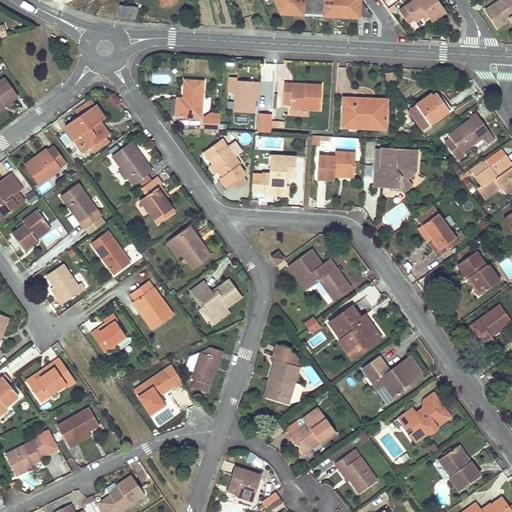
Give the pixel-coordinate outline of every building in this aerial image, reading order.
[(371,15),(361,1),(358,1),(358,0),(274,0),(275,0),(280,12),(301,13),(324,14),(332,14),(343,15),(371,16),(371,15)] [(415,23),(421,20),(427,16),(430,21),(445,11),(437,0),(412,0),(398,10),(408,25),(414,21),(415,23)] [(509,18),(511,16),(511,0),(499,0),(486,9),(497,26),(509,18)] [(134,19),(135,13),(136,7),(117,4),(115,17),(134,19)] [(233,111),(254,112),(255,99),(256,81),(235,80),(235,76),(228,75),(227,91),(234,92),(233,111)] [(0,80),(0,108),(18,96),(5,77),(0,80)] [(175,115),(188,116),(200,117),(203,81),(184,79),(183,97),(177,97),(175,115)] [(320,84),(312,83),(305,83),(305,86),(291,86),(291,82),(284,82),(283,105),(289,105),(289,108),(307,109),(319,110),(320,84)] [(417,106),(433,95),(430,92),(415,103),(417,106)] [(409,112),(422,130),(448,111),(442,102),(435,93),(433,95),(417,106),(409,112)] [(385,125),(385,113),(386,101),(354,100),(354,97),(343,97),(342,126),(352,127),(352,123),(385,125)] [(92,146),(99,141),(105,136),(109,134),(99,121),(104,118),(95,105),(94,106),(89,100),(75,110),(79,116),(64,126),(80,149),(87,144),(89,148),(92,146)] [(442,102),(448,111),(451,109),(445,101),(442,102)] [(475,112),(469,116),(471,119),(480,131),(486,127),(475,112)] [(203,117),(202,128),(217,129),(218,118),(207,117),(203,117)] [(278,119),(271,118),(270,126),(277,127),(284,127),(285,119),(278,119)] [(464,155),(463,153),(462,152),(484,137),(488,143),(495,139),(486,127),(480,131),(471,119),(448,135),(450,138),(445,142),(457,159),(464,155)] [(239,140),(247,145),(251,137),(243,133),(239,140)] [(320,140),(320,136),(312,135),(311,145),(319,145),(320,140)] [(109,141),(105,136),(99,141),(92,146),(95,151),(109,141)] [(281,137),(263,138),(263,149),(281,148),(281,137)] [(240,164),(237,160),(235,157),(232,159),(225,150),(227,150),(225,148),(220,140),(203,152),(221,176),(219,178),(225,187),(244,174),(238,165),(240,164)] [(235,140),(225,148),(227,150),(225,150),(232,159),(235,157),(243,152),(235,140)] [(132,184),(141,177),(151,171),(130,142),(111,155),(121,168),(127,177),(132,184)] [(80,149),(82,152),(89,148),(87,144),(80,149)] [(61,169),(60,168),(60,167),(65,163),(54,147),(26,166),(38,184),(61,169)] [(398,187),(397,189),(397,190),(404,191),(411,185),(407,179),(414,171),(411,169),(417,150),(381,147),(381,148),(379,165),(373,171),(372,176),(378,177),(379,179),(379,186),(398,187)] [(493,165),(503,158),(497,150),(487,157),(493,165)] [(316,178),(333,180),(334,175),(334,171),(352,173),(354,154),(335,151),(334,156),(318,154),(316,178)] [(85,159),(81,152),(75,156),(80,163),(85,159)] [(288,195),(288,190),(288,185),(286,185),(286,175),(289,175),(294,171),(295,156),(270,154),(268,173),(261,173),(260,183),(264,183),(263,193),(288,195)] [(487,157),(469,169),(482,186),(477,189),(484,198),(501,186),(506,192),(511,188),(511,167),(508,170),(505,166),(508,164),(503,158),(493,165),(487,157)] [(127,177),(121,168),(118,170),(124,179),(127,177)] [(23,188),(11,173),(0,180),(0,218),(1,219),(18,207),(11,197),(16,194),(23,188)] [(157,224),(173,212),(164,200),(156,188),(159,186),(161,184),(156,177),(141,188),(146,195),(140,199),(157,224)] [(254,182),(253,192),(263,193),(264,183),(260,183),(254,182)] [(78,183),(60,196),(80,222),(91,214),(95,220),(102,215),(78,183)] [(164,200),(167,198),(159,186),(156,188),(164,200)] [(25,196),(30,205),(38,200),(34,191),(25,196)] [(11,197),(18,207),(23,203),(16,194),(11,197)] [(454,237),(437,214),(431,206),(416,217),(422,225),(433,239),(429,242),(428,243),(438,257),(465,237),(460,230),(456,232),(458,234),(454,237)] [(23,251),(30,245),(38,240),(37,239),(49,230),(37,212),(22,223),(24,226),(12,234),(23,251)] [(91,214),(80,222),(84,228),(95,220),(91,214)] [(422,225),(418,227),(429,242),(433,239),(422,225)] [(208,254),(189,227),(172,238),(182,253),(191,266),(208,254)] [(128,265),(123,258),(119,252),(121,251),(108,231),(91,243),(114,275),(128,265)] [(166,243),(176,257),(182,253),(172,238),(166,243)] [(312,249),(288,266),(295,275),(299,272),(309,287),(319,280),(329,294),(346,282),(333,262),(325,268),(322,264),(312,249)] [(123,258),(128,265),(130,263),(121,251),(119,252),(123,258)] [(499,280),(494,273),(489,266),(487,267),(475,251),(456,265),(467,280),(469,278),(480,293),(499,280)] [(276,266),(284,260),(278,252),(270,258),(276,266)] [(325,268),(333,262),(330,258),(322,264),(325,268)] [(61,262),(44,275),(53,287),(60,296),(57,298),(61,303),(84,286),(80,281),(76,284),(61,262)] [(295,275),(305,290),(309,287),(299,272),(295,275)] [(469,278),(467,280),(478,295),(480,293),(469,278)] [(204,282),(191,291),(209,317),(225,306),(240,296),(228,279),(210,292),(204,282)] [(146,320),(152,328),(172,313),(148,281),(130,294),(135,300),(143,311),(140,312),(146,320)] [(346,282),(329,294),(333,300),(350,288),(346,282)] [(53,287),(51,289),(57,298),(60,296),(53,287)] [(135,300),(132,302),(140,312),(143,311),(135,300)] [(341,339),(342,338),(344,337),(354,350),(362,345),(365,349),(382,337),(369,319),(362,324),(358,320),(361,318),(352,305),(328,322),(341,339)] [(488,332),(490,331),(491,330),(493,333),(510,321),(499,305),(465,330),(474,343),(478,339),(484,347),(493,340),(488,332)] [(225,306),(209,317),(212,322),(228,311),(225,306)] [(113,314),(104,320),(106,323),(109,326),(116,322),(118,320),(113,314)] [(362,324),(369,319),(365,315),(361,318),(358,320),(362,324)] [(304,323),(308,327),(317,321),(313,316),(304,323)] [(312,333),(321,326),(317,321),(308,327),(312,333)] [(125,336),(116,322),(109,326),(99,333),(97,329),(91,333),(103,351),(125,336)] [(109,326),(106,323),(97,329),(99,333),(109,326)] [(339,340),(351,358),(365,349),(362,345),(354,350),(344,337),(342,338),(341,339),(339,340)] [(271,358),(276,360),(270,378),(276,380),(275,384),(273,383),(269,397),(288,404),(291,395),(296,381),(300,367),(298,366),(286,363),(290,352),(291,348),(276,344),(271,358)] [(214,370),(215,370),(216,370),(223,351),(212,348),(199,352),(191,379),(200,381),(197,389),(207,391),(209,385),(214,370)] [(299,361),(295,353),(290,352),(286,363),(298,366),(299,361)] [(382,391),(384,389),(386,388),(393,398),(405,389),(403,386),(416,377),(405,360),(389,371),(380,357),(363,369),(368,376),(370,374),(382,391)] [(421,373),(410,357),(405,360),(416,377),(421,373)] [(40,401),(53,392),(65,384),(67,386),(75,381),(59,358),(51,363),(53,367),(28,385),(40,401)] [(53,367),(51,363),(26,381),(28,385),(53,367)] [(164,405),(161,401),(158,396),(174,386),(163,371),(134,389),(150,414),(164,405)] [(368,376),(387,402),(393,398),(386,388),(384,389),(382,391),(370,374),(368,376)] [(0,403),(2,402),(4,404),(5,406),(18,396),(2,377),(0,378),(0,403)] [(276,380),(270,378),(265,396),(269,397),(273,383),(275,384),(276,380)] [(302,383),(296,381),(291,395),(297,397),(302,383)] [(441,403),(436,395),(428,400),(433,408),(441,403)] [(444,407),(436,412),(433,408),(430,404),(416,414),(412,408),(393,421),(398,428),(403,425),(408,421),(419,437),(426,433),(427,435),(439,426),(438,423),(449,415),(444,407)] [(56,424),(69,447),(76,443),(74,437),(87,430),(98,424),(88,406),(56,424)] [(306,423),(290,435),(300,449),(317,438),(320,442),(321,444),(336,433),(317,407),(302,418),(306,423)] [(403,425),(414,441),(419,437),(408,421),(403,425)] [(283,428),(279,422),(268,431),(271,436),(283,428)] [(74,437),(76,443),(90,435),(87,430),(74,437)] [(363,443),(369,438),(363,430),(358,434),(363,443)] [(32,467),(32,466),(31,464),(41,459),(40,456),(48,452),(38,434),(30,439),(31,440),(4,453),(16,476),(32,467)] [(317,438),(300,449),(303,454),(320,442),(317,438)] [(466,463),(469,461),(458,445),(455,447),(466,463)] [(458,490),(469,483),(479,475),(469,461),(466,463),(455,447),(439,458),(450,475),(448,476),(458,490)] [(348,454),(334,463),(339,470),(342,468),(350,479),(360,493),(377,480),(359,456),(354,449),(348,454)] [(58,452),(46,458),(55,478),(68,472),(58,452)] [(398,466),(408,459),(405,455),(395,462),(398,466)] [(237,496),(244,498),(252,501),(261,475),(235,466),(229,483),(240,487),(239,490),(237,496)] [(342,468),(339,470),(347,481),(350,479),(342,468)] [(110,493),(115,501),(120,509),(144,493),(131,474),(116,484),(118,487),(110,493)] [(240,487),(229,483),(227,490),(234,492),(239,490),(240,487)] [(261,502),(265,507),(279,497),(275,492),(261,502)] [(92,496),(86,498),(84,495),(83,502),(89,503),(94,500),(92,496)] [(268,511),(281,501),(279,497),(265,507),(268,511)] [(508,511),(505,507),(508,506),(502,498),(482,511),(477,503),(463,511),(508,511)] [(73,511),(69,503),(52,511),(82,511),(82,510),(76,511),(73,511)]
